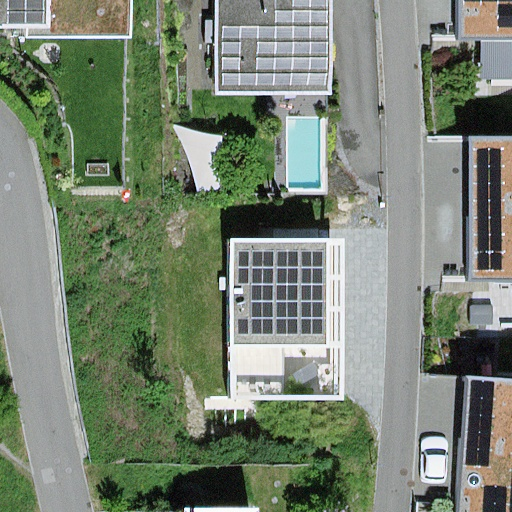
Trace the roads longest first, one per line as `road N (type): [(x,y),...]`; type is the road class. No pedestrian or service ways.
road 1 (residential): [(393,511),(408,180),(397,0)]
road 2 (residential): [(70,511),(46,414),(19,217),(0,156)]
